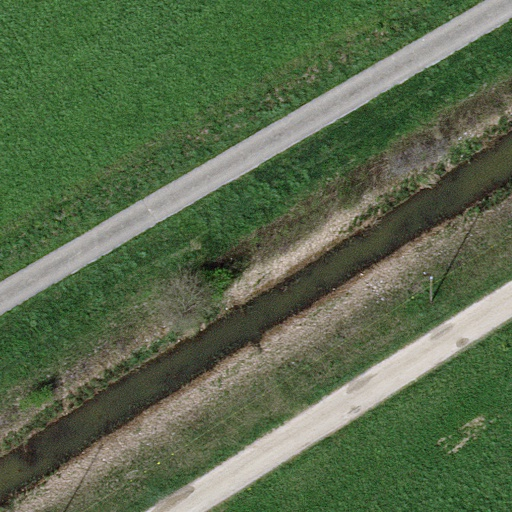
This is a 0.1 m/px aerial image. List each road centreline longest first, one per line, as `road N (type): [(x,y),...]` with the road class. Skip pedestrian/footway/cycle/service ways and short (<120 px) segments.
road 1 (track): [(511,7),(0,300)]
road 2 (track): [(201,511),(511,317)]
